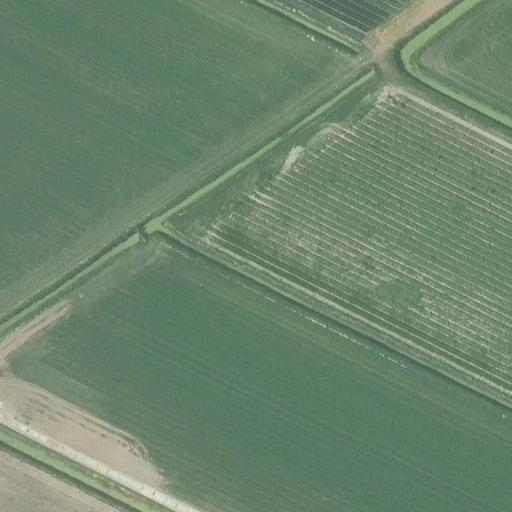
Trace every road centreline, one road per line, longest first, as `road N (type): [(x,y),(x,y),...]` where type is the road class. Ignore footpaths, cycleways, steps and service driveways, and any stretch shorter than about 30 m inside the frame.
road 1 (track): [(0,302),(443,0)]
road 2 (track): [(0,416),(185,511)]
